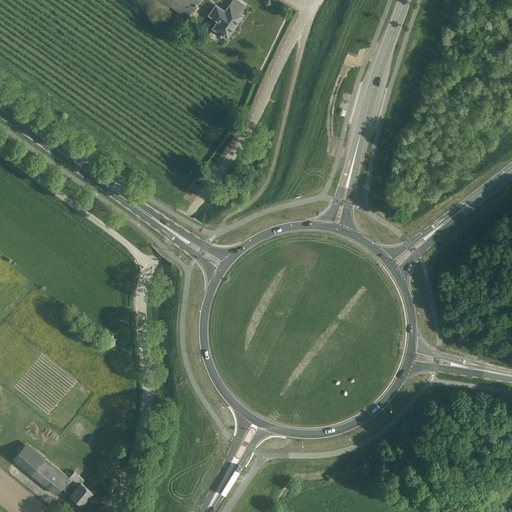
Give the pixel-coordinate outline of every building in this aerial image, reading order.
[(163,0),(187,17),(198,0),(163,0)] [(218,21),(213,28),(227,38),(244,14),(241,12),(246,5),(238,0),(232,0),(225,11),(216,5),(209,14),(218,21)] [(167,22),(170,17),(163,12),(159,16),(167,22)] [(86,428),(79,421),(70,431),(77,438),(86,428)] [(56,495),(62,487),(82,504),(92,492),(81,482),(84,479),(74,471),(69,477),(45,456),(44,457),(26,442),(13,459),(56,495)]
